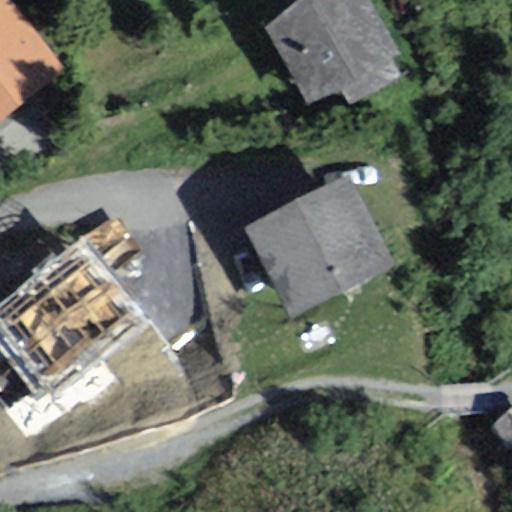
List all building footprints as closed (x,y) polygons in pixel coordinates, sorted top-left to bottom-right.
[(0,0),(0,125),(66,72),(5,0),(0,0)] [(393,49),(366,0),(325,0),(271,30),(310,101),(342,83),(353,104),(402,77),(389,51),(393,49)] [(247,224),(290,312),(396,261),(353,173),(247,224)] [(0,319),(0,350),(37,394),(50,383),(61,396),(145,325),(82,251),(0,319)] [(511,416),(497,427),(511,447),(511,446),(511,416)]
